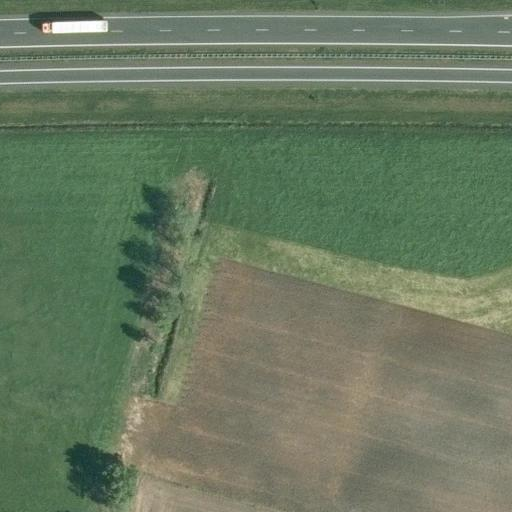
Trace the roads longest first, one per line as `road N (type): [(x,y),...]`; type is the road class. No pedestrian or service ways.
road 1 (trunk): [(0,76),(511,80)]
road 2 (trunk): [(511,34),(0,33)]
